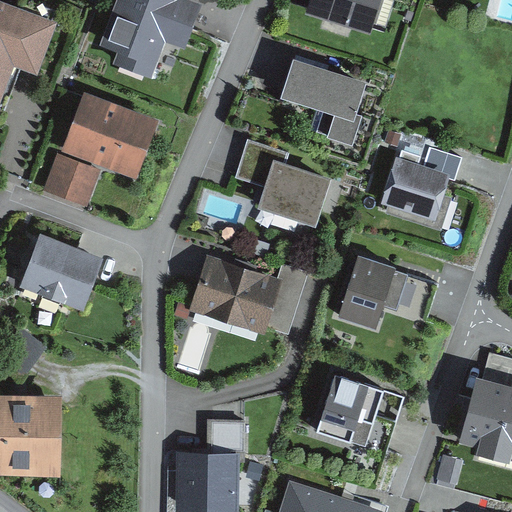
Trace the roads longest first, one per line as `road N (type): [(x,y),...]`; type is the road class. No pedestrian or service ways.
road 1 (residential): [(152,511),(158,247),(260,0)]
road 2 (residential): [(476,315),(403,511)]
